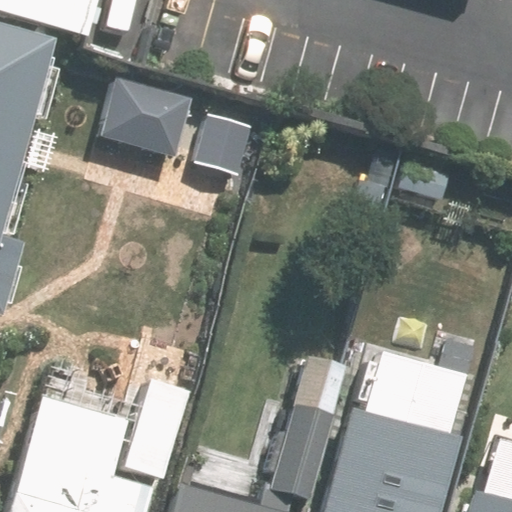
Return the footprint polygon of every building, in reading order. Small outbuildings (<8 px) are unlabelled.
[(0,0),(0,13),(75,35),(85,0),(0,0)] [(0,194),(43,40),(0,27),(0,194)] [(450,170),(395,157),(383,208),(438,220),(450,170)] [(301,358),(265,490),(304,501),(340,369),(301,358)] [(0,511),(134,511),(144,478),(159,482),(184,391),(146,380),(139,405),(113,398),(107,420),(86,414),(91,395),(67,389),(72,370),(56,366),(51,385),(41,382),(36,399),(31,398),(0,508),(0,511)] [(510,511),(511,416),(486,409),(457,511),(510,511)] [(343,410),(316,511),(431,511),(451,437),(343,410)] [(296,511),(299,502),(260,491),(256,508),(172,485),(164,511),(296,511)]
